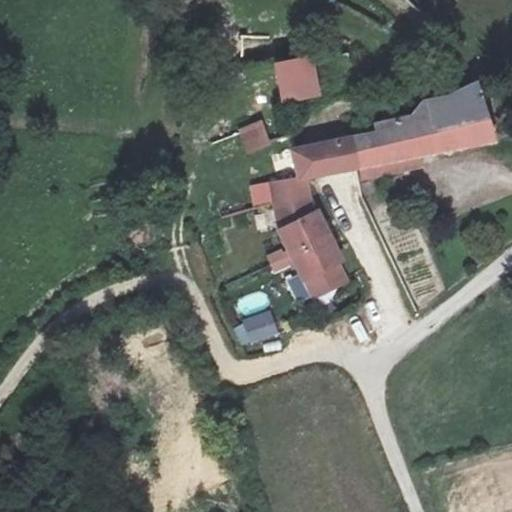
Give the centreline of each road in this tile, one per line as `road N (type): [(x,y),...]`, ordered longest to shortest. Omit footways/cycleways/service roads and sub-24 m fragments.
road 1 (track): [(0,402),(32,351),(84,304),(122,286),(171,278),(192,288),(238,370),(339,353),(376,370)]
road 2 (unclassified): [(417,511),(372,391),(376,370),(511,266)]
